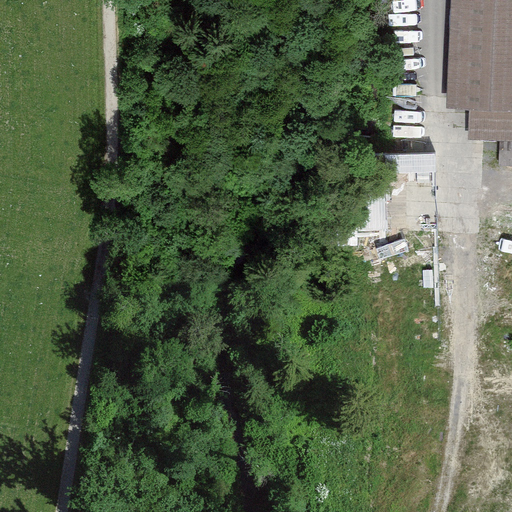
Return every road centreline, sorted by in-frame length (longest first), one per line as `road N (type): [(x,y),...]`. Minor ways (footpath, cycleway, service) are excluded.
road 1 (track): [(111,0),(116,145),(62,511)]
road 2 (unknown): [(431,0),(434,77),(465,194)]
